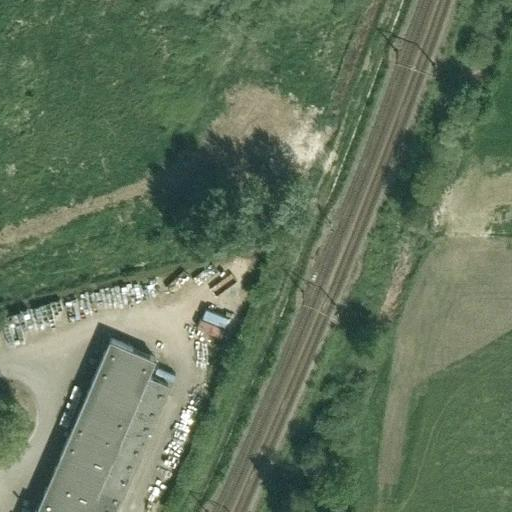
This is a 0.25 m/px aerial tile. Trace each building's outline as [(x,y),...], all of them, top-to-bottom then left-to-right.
[(192,283),(202,280),(197,259),(187,262),(192,283)] [(187,269),(177,271),(182,294),(192,292),(187,269)] [(172,299),(181,297),(176,271),(166,273),(172,299)] [(139,275),(91,285),(93,295),(141,285),(139,275)] [(0,306),(0,322),(18,319),(16,304),(0,306)] [(35,506),(32,511),(111,511),(165,384),(145,375),(152,356),(108,337),(36,507),(35,506)]
